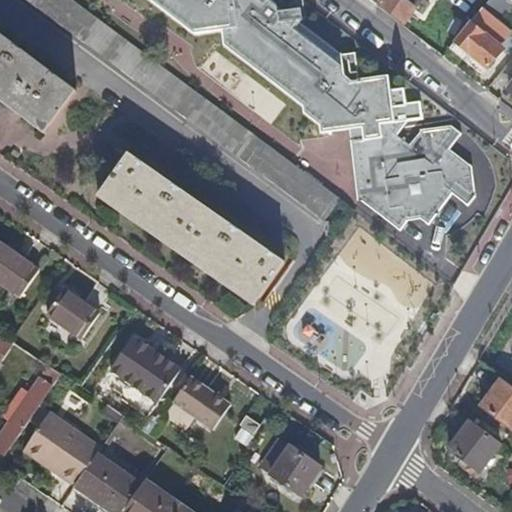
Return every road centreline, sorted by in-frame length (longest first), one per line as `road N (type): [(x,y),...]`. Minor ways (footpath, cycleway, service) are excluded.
road 1 (unknown): [(237,344),(313,260),(315,244),(3,0)]
road 2 (residential): [(0,189),(394,453)]
road 3 (tertiary): [(511,249),(394,453)]
road 4 (residential): [(511,138),(331,0)]
